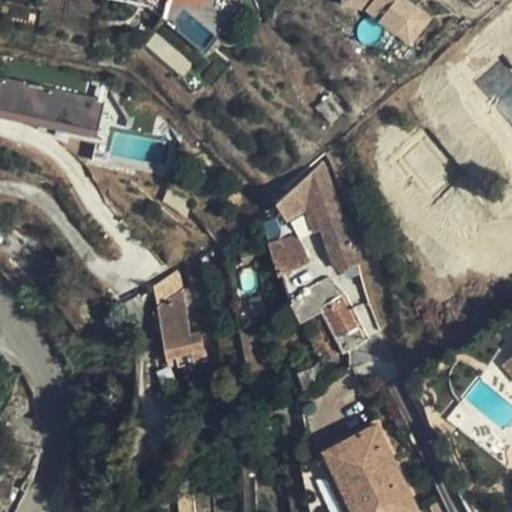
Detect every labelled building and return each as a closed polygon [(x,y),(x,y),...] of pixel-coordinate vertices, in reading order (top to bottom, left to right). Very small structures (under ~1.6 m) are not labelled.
[(357,0),(410,45),(436,14),(419,0),(357,0)] [(0,104),(25,110),(42,114),(39,127),(97,140),(106,96),(2,75),(0,85),(0,104)] [(25,110),(0,104),(0,111),(23,117),(25,110)] [(276,177),(276,179),(283,198),(288,215),(315,202),(325,232),(331,250),(345,246),(349,255),(357,252),(357,238),(356,232),(355,226),(348,228),(325,162),(276,177)] [(340,297),(347,293),(329,276),(311,285),(313,289),(293,300),(300,314),(319,347),(324,359),(342,352),(348,350),(353,347),(359,345),(367,339),(360,326),(357,328),(347,310),(340,297)] [(102,323),(78,287),(57,301),(81,337),(102,323)] [(200,330),(198,317),(161,324),(164,337),(200,330)] [(200,330),(164,337),(167,356),(194,350),(197,362),(207,360),(208,359),(205,348),(204,348),(200,330)] [(511,370),(511,348),(502,356),(501,357),(511,370)] [(305,393),(320,383),(313,362),(298,367),(304,388),(305,393)] [(354,492),(364,511),(398,511),(416,502),(405,477),(395,482),(385,461),(394,456),(377,423),(349,436),(353,443),(329,455),(348,495),(354,492)] [(329,455),(320,459),(346,511),(364,511),(354,492),(348,495),(329,455)] [(405,477),(394,456),(385,461),(395,482),(405,477)] [(193,511),(192,491),(183,491),(184,511),(193,511)]
